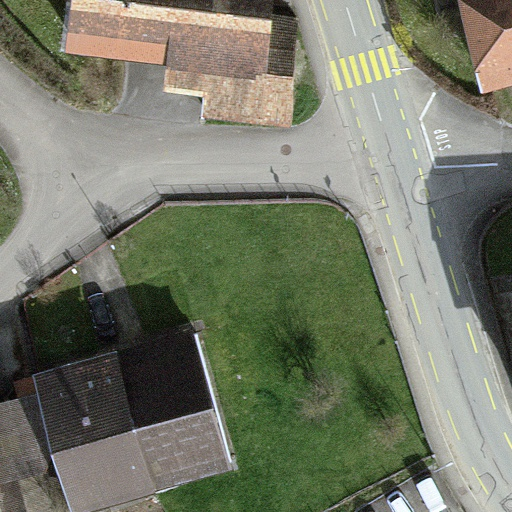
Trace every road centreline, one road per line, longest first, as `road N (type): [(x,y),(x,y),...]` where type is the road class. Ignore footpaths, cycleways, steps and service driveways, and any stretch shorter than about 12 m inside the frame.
road 1 (tertiary): [(511,486),(463,394),(394,166)]
road 2 (residential): [(96,198),(138,179),(394,166)]
road 3 (tertiary): [(394,166),(343,0)]
road 4 (residential): [(0,95),(96,198)]
road 5 (residential): [(96,198),(0,273)]
